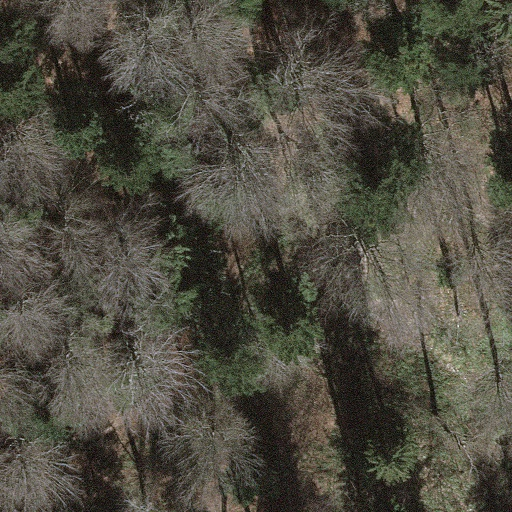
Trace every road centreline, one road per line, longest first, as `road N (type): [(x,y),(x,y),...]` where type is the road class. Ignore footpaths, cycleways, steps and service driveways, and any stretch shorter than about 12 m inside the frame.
road 1 (track): [(0,453),(167,378),(235,217),(329,75),(349,0)]
road 2 (track): [(161,381),(147,418),(56,499),(52,511)]
